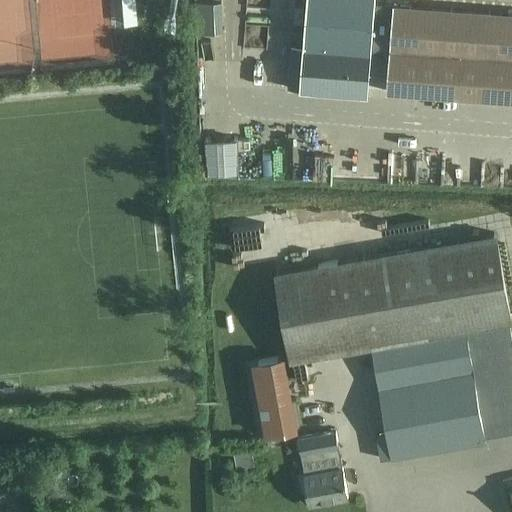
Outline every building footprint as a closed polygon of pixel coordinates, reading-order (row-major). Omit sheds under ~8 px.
[(306,0),(303,44),(300,89),(368,94),(375,2),(375,0),(306,0)] [(511,100),(511,12),(393,3),(386,91),(511,100)] [(239,162),(239,126),(205,126),(205,162),(239,162)] [(329,140),(301,138),(299,167),(327,169),(329,140)] [(229,226),(229,252),(274,251),(274,225),(229,226)] [(371,344),(387,433),(376,435),(380,457),(485,439),(485,434),(511,428),(511,335),(509,318),(510,318),(494,230),(275,271),(291,358),(371,344)] [(291,427),(298,426),(285,354),(246,361),(259,433),(267,431),(269,443),(293,439),(291,427)] [(335,430),(297,437),(309,503),(347,496),(335,430)] [(293,488),(301,488),(301,465),(293,466),(293,488)] [(0,491),(0,503),(0,507),(23,507),(23,491),(0,491)]
